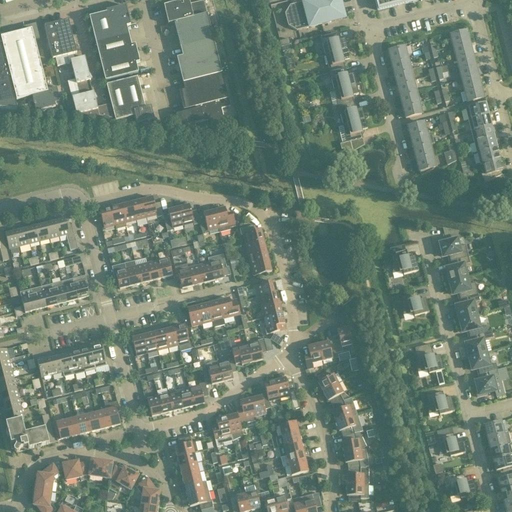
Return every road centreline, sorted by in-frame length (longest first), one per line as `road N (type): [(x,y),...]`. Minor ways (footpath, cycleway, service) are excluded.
road 1 (residential): [(292,349),(289,292),(267,214),(149,189),(83,206)]
road 2 (residential): [(83,206),(142,430)]
road 3 (residential): [(467,418),(423,246)]
road 4 (residential): [(142,430),(212,411),(292,349)]
road 5 (residential): [(331,511),(322,424),(292,349)]
road 6 (residential): [(371,30),(408,182)]
road 7 (residential): [(131,461),(59,455),(26,477),(24,503)]
